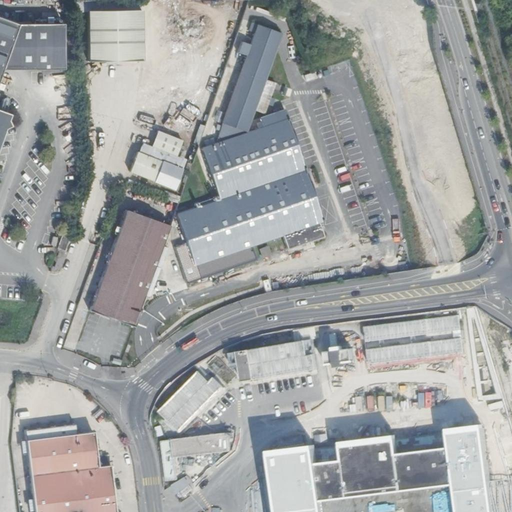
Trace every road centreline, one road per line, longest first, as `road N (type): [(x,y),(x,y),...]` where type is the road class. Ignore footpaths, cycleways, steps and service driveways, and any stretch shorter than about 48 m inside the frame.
road 1 (residential): [(511,271),(228,324),(162,369),(132,404)]
road 2 (secondary): [(498,180),(445,0)]
road 3 (unclassified): [(132,404),(74,373),(0,357)]
